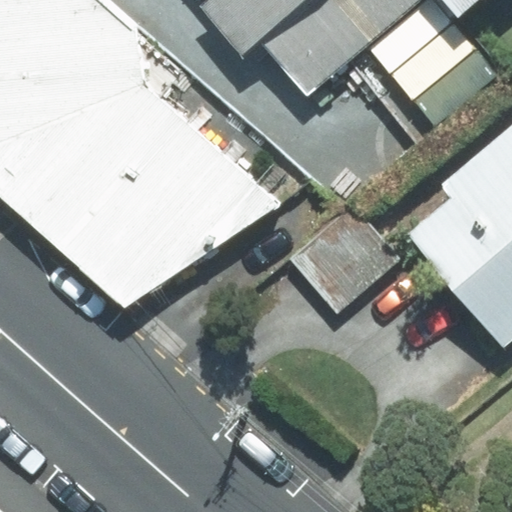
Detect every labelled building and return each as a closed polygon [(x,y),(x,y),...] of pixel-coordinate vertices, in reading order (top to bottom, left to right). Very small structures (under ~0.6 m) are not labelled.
[(0,0),(0,178),(137,297),(152,287),(0,149),(0,0)] [(0,0),(0,154),(152,287),(289,195),(156,76),(148,21),(124,0),(0,0)] [(458,6),(453,0),(238,0),(334,111),(458,6)] [(453,0),(458,6),(464,13),(479,0),(453,0)] [(458,198),(417,232),(510,347),(511,344),(511,126),(445,181),(458,198)] [(289,261),(341,319),(407,261),(356,202),(289,261)]
